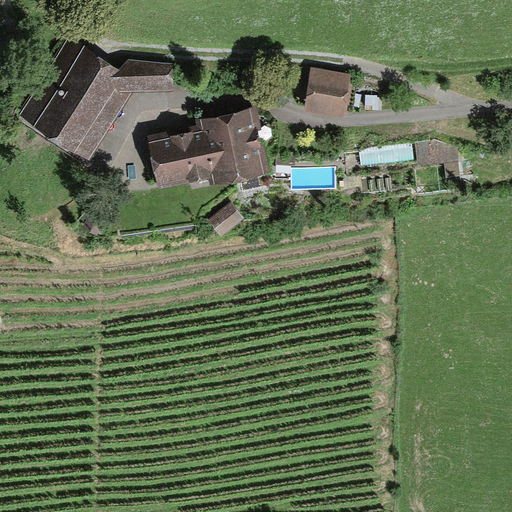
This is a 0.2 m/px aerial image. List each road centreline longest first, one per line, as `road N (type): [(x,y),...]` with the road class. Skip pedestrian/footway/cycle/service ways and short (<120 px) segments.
road 1 (residential): [(511,109),(393,125),(136,104)]
road 2 (track): [(64,0),(85,31),(109,46),(384,73)]
